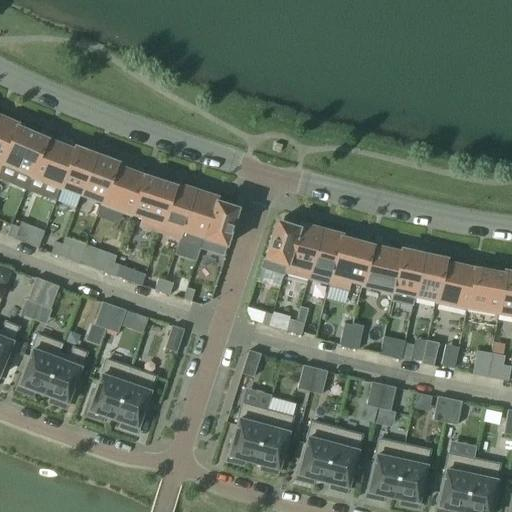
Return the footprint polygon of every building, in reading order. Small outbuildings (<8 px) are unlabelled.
[(18,128),(19,125),(0,117),(0,168),(17,128),(18,128)] [(0,180),(25,191),(46,140),(18,128),(17,128),(0,168),(0,180)] [(60,188),(61,188),(75,151),(74,151),(46,140),(25,191),(54,203),(60,188)] [(74,151),(75,151),(61,188),(81,196),(96,156),(75,148),(74,151)] [(96,156),(81,196),(101,203),(115,166),(116,166),(117,164),(96,156)] [(144,177),(116,166),(115,166),(101,203),(131,215),(144,177)] [(144,177),(131,215),(142,219),(140,226),(159,232),(174,187),(145,177),(144,177)] [(174,187),(159,232),(181,240),(183,232),(182,232),(195,191),(174,184),(174,187)] [(195,191),(182,232),(183,232),(202,238),(214,202),(216,202),(217,198),(195,191)] [(231,207),(216,202),(214,202),(202,238),(204,239),(201,248),(202,249),(202,248),(223,255),(225,247),(235,216),(231,207)] [(13,220),(8,235),(39,247),(45,232),(13,220)] [(287,265),(289,266),(299,229),(298,229),(283,224),(274,229),(261,267),(284,275),(287,265)] [(298,229),(299,229),(289,266),(310,271),(321,230),(299,224),(298,229)] [(321,230),(310,271),(308,279),(329,285),(331,277),(341,238),(342,239),(343,236),(321,230)] [(371,246),(342,239),(341,238),(331,277),(362,285),(371,246)] [(371,246),(362,285),(393,292),(402,253),(401,253),(371,246)] [(401,253),(402,253),(393,292),(414,297),(423,255),(402,250),(401,253)] [(423,255),(414,297),(435,302),(444,263),(445,263),(445,260),(423,255)] [(444,263),(435,302),(466,309),(474,269),(445,263),(444,263)] [(117,278),(141,287),(145,275),(122,266),(117,278)] [(474,269),(466,309),(498,314),(505,275),(504,275),(474,269)] [(504,275),(505,275),(498,314),(511,316),(511,273),(505,272),(504,275)] [(39,305),(47,283),(36,278),(27,301),(39,305)] [(59,287),(47,283),(39,305),(50,310),(59,287)] [(114,307),(102,303),(94,326),(106,330),(114,307)] [(114,307),(106,330),(117,334),(125,311),(114,307)] [(291,317),(288,329),(303,332),(306,320),(291,317)] [(0,330),(0,371),(18,328),(6,323),(2,332),(0,330)] [(338,345),(348,347),(353,324),(351,324),(351,326),(343,324),(338,345)] [(363,326),(353,324),(348,347),(357,350),(363,326)] [(184,330),(172,326),(165,349),(176,353),(184,330)] [(62,344),(38,335),(22,377),(17,391),(32,396),(34,392),(43,395),(62,344)] [(426,341),(421,361),(421,364),(433,367),(438,344),(426,341)] [(447,343),(443,366),(454,368),(458,346),(447,343)] [(62,344),(43,395),(51,398),(50,403),(65,409),(86,353),(73,349),(70,357),(59,353),(62,345),(62,344)] [(409,362),(410,359),(413,346),(403,344),(402,348),(400,360),(409,362)] [(402,348),(395,346),(392,358),(400,360),(402,348)] [(249,351),(241,374),(253,378),(261,355),(249,351)] [(491,354),(476,351),(472,375),(487,378),(491,354)] [(491,354),(487,378),(498,380),(508,381),(510,367),(502,366),(504,356),(502,356),(491,354)] [(131,369),(106,360),(92,402),(87,416),(102,422),(104,417),(113,420),(131,369)] [(315,369),(303,366),(297,389),(309,392),(315,369)] [(131,369),(113,420),(122,423),(120,428),(135,433),(155,377),(131,369)] [(315,369),(309,392),(321,395),(327,372),(315,369)] [(384,385),(371,383),(366,406),(378,409),(384,385)] [(384,385),(378,409),(390,412),(395,388),(384,385)] [(450,400),(438,397),(433,421),(445,423),(450,400)] [(450,400),(445,423),(457,426),(462,402),(450,400)] [(267,411),(242,404),(231,447),(227,461),(243,466),(244,461),(253,463),(267,411)] [(267,411),(253,463),(262,466),(261,470),(277,475),(292,418),(267,411)] [(336,430),(311,423),(300,465),(296,480),(312,484),(313,479),(323,482),(336,430)] [(336,430),(323,482),(332,484),(330,489),(346,493),(361,436),(336,430)] [(404,446),(379,440),(366,497),(382,501),(383,496),(393,498),(404,446)] [(404,446),(393,498),(402,500),(401,505),(417,509),(429,451),(404,446)] [(463,511),(474,460),(449,455),(436,511),(453,511),(457,511),(463,511)] [(474,460),(463,511),(489,511),(499,466),(474,460)]
